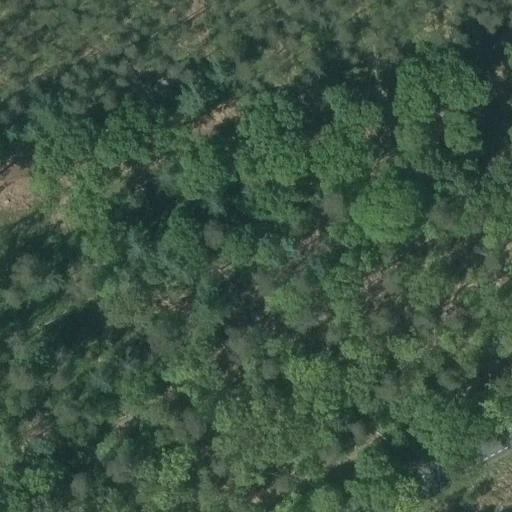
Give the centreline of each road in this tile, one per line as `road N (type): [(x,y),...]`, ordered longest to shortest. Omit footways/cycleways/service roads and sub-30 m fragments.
road 1 (track): [(511,96),(0,171)]
road 2 (tertiary): [(377,511),(511,439)]
